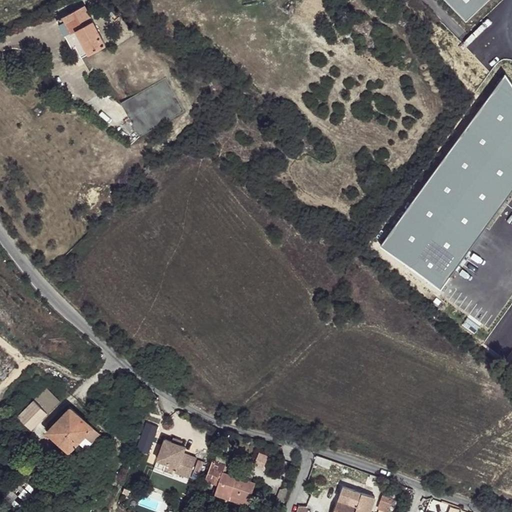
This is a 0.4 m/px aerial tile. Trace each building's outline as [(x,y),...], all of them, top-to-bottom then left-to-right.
[(489,0),(445,0),(467,22),(489,0)] [(81,58),(106,45),(85,5),(57,20),(72,48),(75,46),(81,58)] [(511,194),(511,87),(504,77),(378,251),(442,292),(511,194)] [(165,80),(121,104),(139,137),(183,112),(165,80)] [(60,401),(46,387),(34,400),(47,413),(60,401)] [(32,429),(47,413),(34,400),(18,416),(32,429)] [(95,440),(101,434),(70,407),(47,431),(69,452),(79,442),(86,449),(95,440)] [(106,439),(101,434),(95,440),(100,445),(106,439)] [(197,457),(183,452),(185,447),(181,445),(172,441),(165,439),(158,459),(177,467),(175,472),(189,477),(197,457)] [(106,451),(101,446),(100,445),(93,453),(99,459),(106,451)] [(226,465),(228,460),(215,455),(213,460),(226,465)] [(364,472),(317,455),(314,462),(362,478),(364,472)] [(177,467),(158,459),(156,464),(175,472),(177,467)] [(199,474),(204,462),(198,460),(194,472),(199,474)] [(255,483),(223,472),(226,465),(213,460),(205,480),(219,486),(215,495),(229,500),(230,496),(249,502),(255,483)] [(56,490),(64,481),(56,475),(48,483),(56,490)] [(333,511),(370,511),(375,498),(344,486),(333,511)] [(282,507),(289,490),(285,489),(280,490),(275,504),(282,507)] [(383,495),(378,508),(387,511),(392,499),(383,495)] [(249,502),(230,496),(229,500),(247,506),(249,502)]
